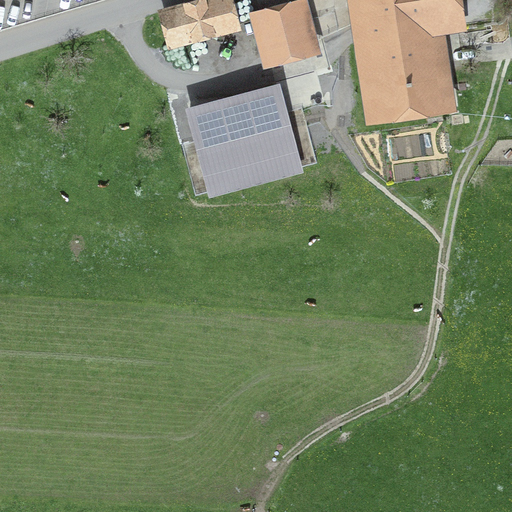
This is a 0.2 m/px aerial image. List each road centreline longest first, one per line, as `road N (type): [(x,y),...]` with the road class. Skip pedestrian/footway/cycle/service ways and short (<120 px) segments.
road 1 (track): [(367,413),(409,383),(423,359),(454,192),(511,43)]
road 2 (unclassified): [(0,45),(145,0)]
